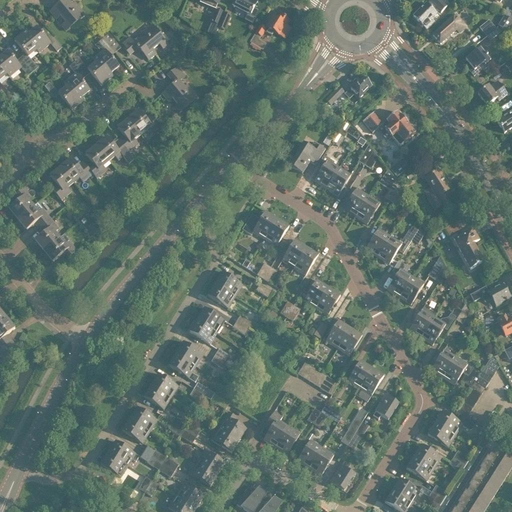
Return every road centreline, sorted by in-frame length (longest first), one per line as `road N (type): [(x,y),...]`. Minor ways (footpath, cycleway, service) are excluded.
road 1 (residential): [(354,511),(410,421),(415,390),(326,227),(232,161)]
road 2 (residential): [(14,477),(61,481),(84,468),(211,266),(212,236),(198,199)]
road 3 (tertiary): [(511,227),(449,117),(375,36)]
road 4 (tertiary): [(80,346),(198,199)]
road 5 (tertiary): [(232,161),(335,39)]
road 6 (residential): [(217,511),(253,462),(336,511)]
road 7 (residential): [(13,157),(66,133),(134,72)]
road 8 (tertiary): [(14,477),(80,346)]
